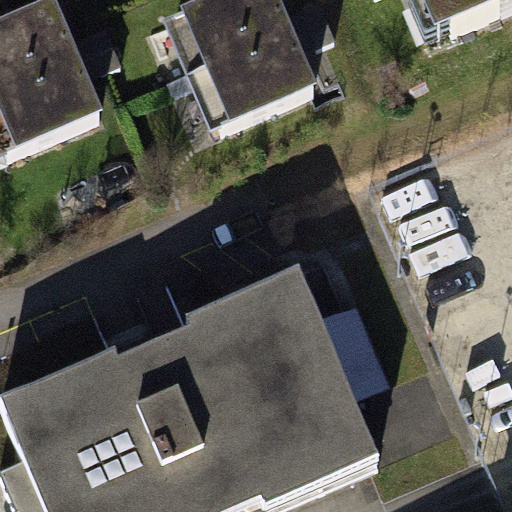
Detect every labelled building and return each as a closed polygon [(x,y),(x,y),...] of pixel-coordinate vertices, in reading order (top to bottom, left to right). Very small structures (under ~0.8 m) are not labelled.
[(278,0),(235,0),(168,29),(193,87),(297,41),(278,0)] [(511,16),(511,0),(407,0),(430,52),(511,16)] [(57,12),(0,36),(0,104),(81,69),(57,12)] [(297,41),(193,87),(217,144),(322,99),(297,41)] [(81,69),(0,104),(0,166),(2,171),(106,126),(81,69)] [(3,428),(34,511),(405,511),(329,307),(3,428)]
